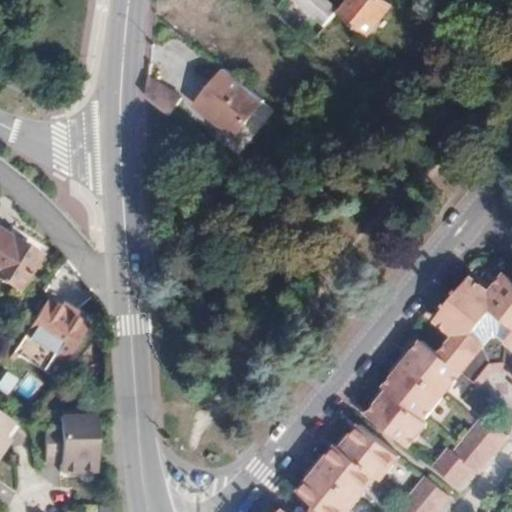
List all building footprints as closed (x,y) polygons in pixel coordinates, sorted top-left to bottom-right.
[(214,0),(204,0),(191,18),(236,55),(254,32),(214,0)] [(322,0),(295,0),(325,24),(335,11),(322,0)] [(383,0),(348,0),(338,13),(366,37),(391,6),(383,0)] [(236,55),(225,69),(264,101),(275,88),(284,95),(302,72),(254,32),(236,55)] [(264,101),(225,69),(196,104),(236,136),(255,113),(258,115),(263,109),(260,107),(264,101)] [(150,78),(148,97),(168,114),(180,97),(150,78)] [(43,252),(0,229),(0,288),(18,297),(43,252)] [(511,285),(499,276),(484,294),(465,279),(448,300),(430,323),(449,338),(434,358),(417,344),(398,368),(379,393),(382,396),(363,420),(403,451),(422,427),(418,424),(437,400),(456,376),(473,389),(486,372),(498,371),(511,381),(511,285)] [(103,321),(44,293),(12,351),(61,379),(103,321)] [(473,428),(464,439),(453,452),(449,458),(443,454),(429,472),(453,491),(467,473),(473,477),(488,458),(502,440),(479,421),(473,428)] [(0,451),(11,435),(0,428),(0,451)] [(51,482),(86,482),(86,428),(52,428),(51,482)] [(337,453),(333,449),(314,472),(295,496),(313,511),(314,511),(347,511),(354,504),(372,481),(376,484),(395,461),(356,429),(337,453)] [(407,499),(402,505),(396,511),(435,511),(445,500),(421,482),(407,499)]
